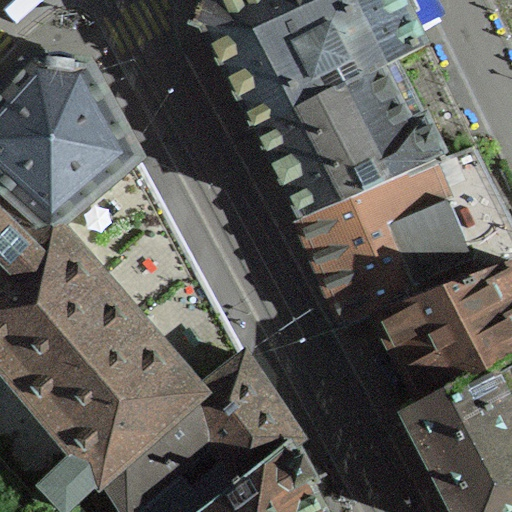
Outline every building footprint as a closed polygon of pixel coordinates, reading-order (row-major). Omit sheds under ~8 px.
[(419,47),(396,0),(220,0),(207,6),(198,31),(206,47),(253,135),(419,49),(419,47)] [(419,49),(253,135),(261,150),(299,223),(470,154),(429,69),(419,49)] [(0,95),(0,260),(46,224),(129,159),(104,113),(81,71),(29,64),(0,95)] [(511,238),(470,154),(299,223),(293,226),(299,240),(338,331),(374,317),(505,265),(511,262),(511,238)] [(150,197),(129,159),(46,224),(0,260),(0,369),(72,456),(26,501),(36,511),(59,511),(95,477),(191,393),(194,397),(239,361),(150,197)] [(383,336),(419,404),(511,353),(511,279),(505,265),(374,317),(383,336)] [(431,472),(450,511),(511,511),(511,353),(419,404),(399,415),(431,472)] [(202,511),(208,509),(284,447),(286,451),(294,446),(276,417),(239,361),(194,397),(191,393),(95,477),(117,511),(202,511)] [(318,511),(296,469),(286,451),(284,447),(208,509),(202,511),(318,511)]
